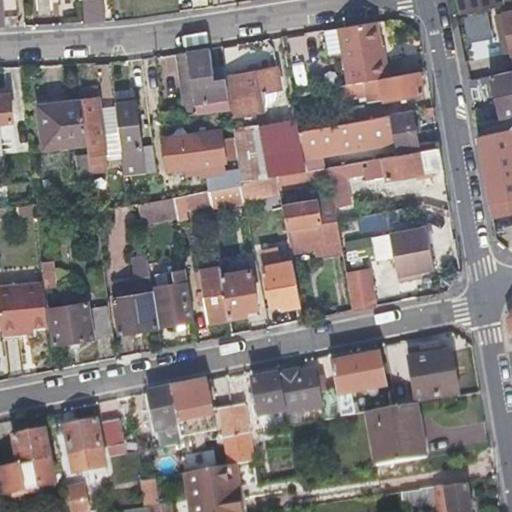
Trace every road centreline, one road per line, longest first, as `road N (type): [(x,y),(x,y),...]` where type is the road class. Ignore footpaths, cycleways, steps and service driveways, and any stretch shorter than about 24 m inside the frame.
road 1 (residential): [(0,404),(486,300)]
road 2 (residential): [(0,48),(119,42),(378,0)]
road 3 (tertiary): [(486,300),(431,0)]
road 4 (tertiary): [(511,467),(486,300)]
